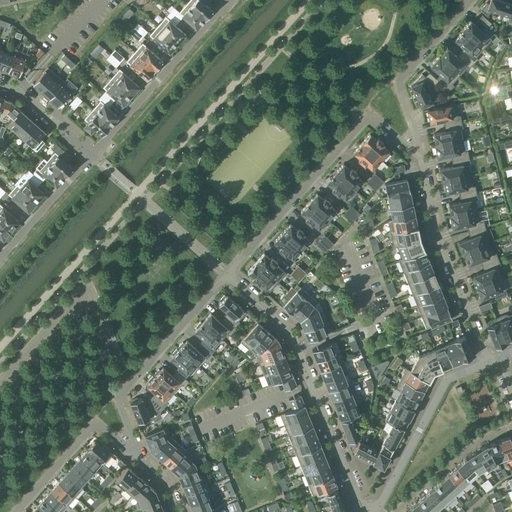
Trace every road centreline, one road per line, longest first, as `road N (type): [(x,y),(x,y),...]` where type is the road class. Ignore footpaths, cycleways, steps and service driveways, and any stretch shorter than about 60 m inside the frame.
road 1 (residential): [(227,274),(298,349),(361,511)]
road 2 (residential): [(227,274),(362,121),(375,120),(418,159)]
road 3 (residential): [(139,459),(118,395),(227,274)]
road 4 (residential): [(418,159),(437,243),(488,363)]
road 5 (residential): [(91,155),(232,0)]
road 6 (residential): [(377,511),(439,384),(488,363)]
road 7 (residential): [(467,0),(403,71),(418,159)]
road 8 (residential): [(139,459),(96,422),(15,511)]
road 9 (residential): [(0,262),(91,155)]
